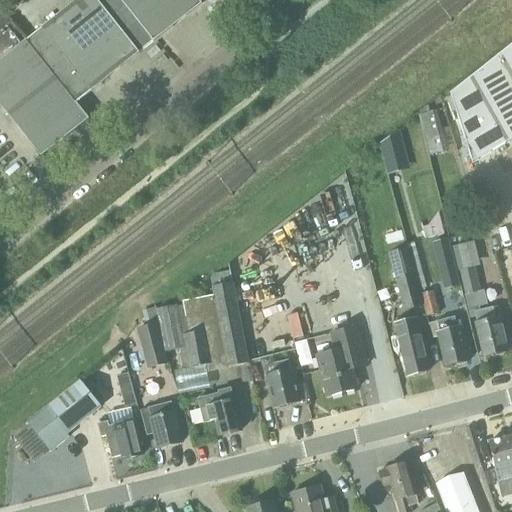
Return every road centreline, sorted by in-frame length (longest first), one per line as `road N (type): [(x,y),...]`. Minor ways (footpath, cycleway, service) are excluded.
road 1 (residential): [(0,238),(301,0)]
road 2 (residential): [(70,511),(346,441)]
road 3 (residential): [(346,441),(511,399)]
